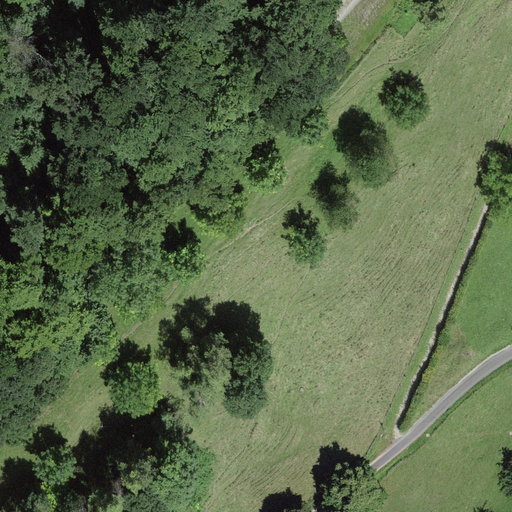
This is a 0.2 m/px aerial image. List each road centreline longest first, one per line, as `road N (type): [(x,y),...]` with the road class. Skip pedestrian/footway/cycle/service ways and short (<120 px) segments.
road 1 (track): [(340,0),(0,374)]
road 2 (track): [(319,511),(511,350)]
